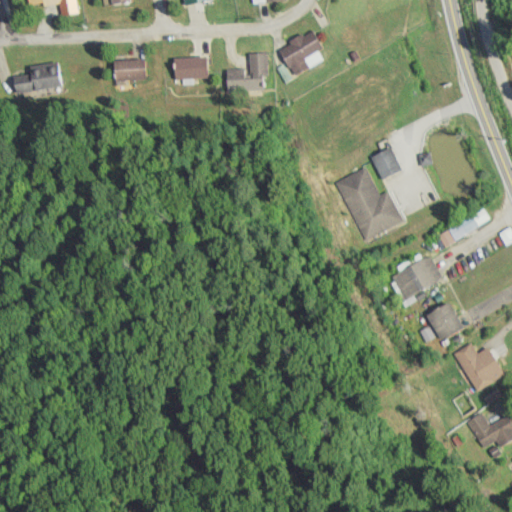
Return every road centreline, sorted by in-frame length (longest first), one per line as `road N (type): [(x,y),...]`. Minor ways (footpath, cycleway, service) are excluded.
road 1 (residential): [(0,44),(286,22),(306,0),(160,31)]
road 2 (secondary): [(511,180),(449,0)]
